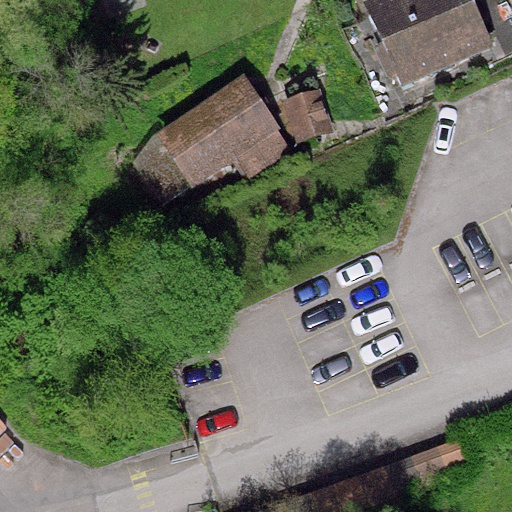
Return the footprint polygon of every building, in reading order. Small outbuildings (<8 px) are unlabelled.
[(493,45),(472,0),(366,0),(364,1),(401,86),(493,45)] [(281,128),(244,73),(155,132),(191,186),(193,189),(237,160),(249,178),(291,151),(277,130),(281,128)] [(320,88),(283,100),(296,142),(333,131),(320,88)] [(161,206),(191,186),(155,132),(132,163),(161,206)] [(461,439),(257,511),(354,511),(472,469),(461,439)]
